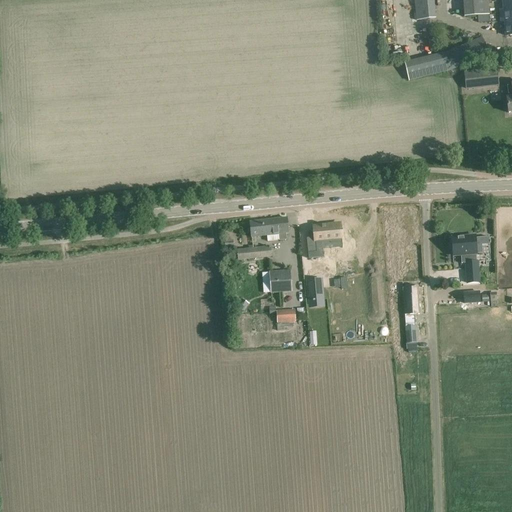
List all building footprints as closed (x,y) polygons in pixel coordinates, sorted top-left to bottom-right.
[(436,19),(433,0),(414,0),(416,16),(414,16),(414,21),(436,19)] [(462,0),(464,17),(489,16),(487,0),(462,0)] [(511,35),(511,0),(502,0),(504,9),(499,10),(500,22),(505,22),(506,36),(511,35)] [(403,57),(405,75),(451,71),(489,54),(481,37),(443,53),(403,57)] [(497,70),(464,73),(466,89),(498,85),(497,70)] [(267,235),(267,242),(279,241),(287,240),(286,233),(288,233),(288,229),(287,219),(250,223),(251,233),(252,237),(267,235)] [(395,238),(387,239),(388,254),(403,253),(403,254),(414,253),(413,240),(414,240),(413,223),(394,224),(395,238)] [(314,227),(314,237),(316,252),(310,252),(309,252),(308,253),(308,252),(308,259),(323,258),(323,251),(322,244),(329,243),(330,245),(341,244),(342,248),(340,224),(329,225),(318,226),(314,227)] [(481,238),(475,239),(475,237),(452,239),(453,256),(461,255),(461,264),(466,263),(468,284),(478,283),(477,262),(476,262),(476,254),(482,254),(482,245),(481,238)] [(272,257),(271,246),(237,250),(238,261),(272,257)] [(292,293),(291,271),(269,272),(270,294),(292,293)] [(314,280),(306,280),(307,287),(308,300),(324,299),(322,279),(314,280)] [(418,286),(402,287),(405,315),(419,315),(418,295),(419,295),(418,286)] [(480,303),(479,292),(463,294),(464,304),(480,303)] [(248,306),(240,301),(235,309),(243,315),(248,306)] [(296,322),(295,310),(276,311),(277,323),(296,322)]
